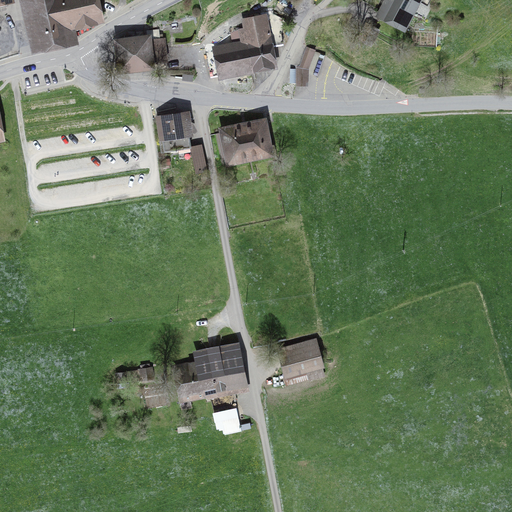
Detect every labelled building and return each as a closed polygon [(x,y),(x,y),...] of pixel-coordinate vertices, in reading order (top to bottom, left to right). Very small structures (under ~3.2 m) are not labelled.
[(25,0),(36,47),(76,38),(72,22),(98,17),(94,0),(25,0)] [(211,78),(273,65),(270,47),(283,44),(281,34),(296,0),(278,0),(272,14),(244,20),(245,29),(239,30),(242,46),(206,53),(211,78)] [(403,25),(416,0),(426,6),(429,0),(389,0),(382,14),(403,25)] [(366,25),(360,38),(370,44),(377,30),(366,25)] [(119,68),(137,66),(138,80),(150,79),(148,65),(156,64),(153,38),(116,43),(119,68)] [(297,68),(297,83),(304,83),(305,68),(297,68)] [(184,113),(158,117),(161,136),(156,137),(158,153),(188,148),(186,134),(187,134),(184,113)] [(229,159),(230,161),(264,154),(264,152),(270,151),(264,124),(258,125),(258,123),(223,131),(224,132),(219,133),(225,160),(229,159)] [(196,171),(208,169),(203,142),(191,144),(196,171)] [(285,385),(307,379),(304,370),(319,365),(313,343),(278,352),(285,375),(282,376),(285,385)] [(204,398),(244,391),(236,344),(207,350),(208,351),(196,353),(198,367),(176,371),(181,400),(203,396),(204,398)] [(138,365),(138,369),(140,368),(142,377),(148,376),(146,364),(138,365)] [(122,383),(122,372),(114,372),(115,383),(122,383)] [(214,408),(217,431),(241,428),(238,405),(214,408)]
